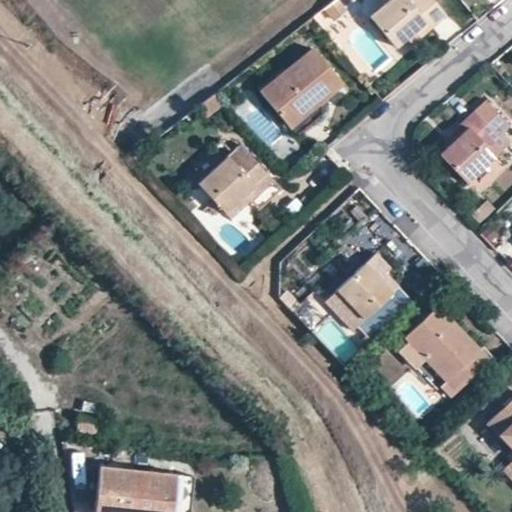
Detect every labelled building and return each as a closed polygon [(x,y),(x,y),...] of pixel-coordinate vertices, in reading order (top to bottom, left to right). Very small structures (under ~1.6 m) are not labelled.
[(342,11),(333,0),(331,0),(322,8),(331,19),(342,11)] [(444,14),(432,0),(406,0),(405,0),(379,0),(383,4),(368,16),(394,47),(405,38),(413,32),(417,37),(444,14)] [(413,32),(405,38),(410,43),(417,37),(413,32)] [(259,93),(286,127),(315,103),(341,82),(313,49),(259,93)] [(497,136),(503,129),(479,103),(471,111),(442,140),(448,145),(438,154),(466,182),(495,154),(487,146),(497,136)] [(226,156),(197,183),(222,210),(229,216),(247,200),(270,179),(238,144),(226,156)] [(371,270),(364,262),(335,289),(362,319),(398,285),(379,263),(371,270)] [(362,319),(335,289),(322,301),(349,331),(362,319)] [(425,359),(454,391),(485,360),(435,306),(403,336),(408,341),(425,359)] [(425,359),(408,341),(399,350),(416,368),(425,359)] [(511,450),(511,394),(484,421),(511,450)] [(511,480),(511,458),(501,469),(511,480)] [(98,464),(92,511),(166,511),(171,473),(98,464)] [(188,511),(193,476),(171,473),(166,511),(188,511)]
